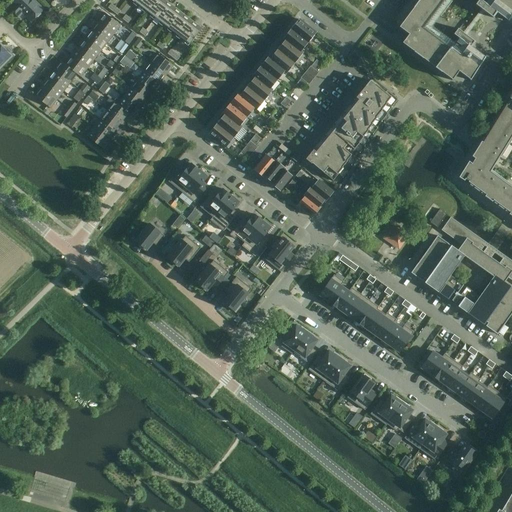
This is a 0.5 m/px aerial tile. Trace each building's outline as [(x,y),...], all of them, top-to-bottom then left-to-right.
[(31,22),(43,10),(33,0),(17,0),(13,4),(14,5),(10,9),(18,17),(22,13),(31,22)] [(143,0),(140,5),(143,8),(144,8),(150,0),(143,0)] [(150,0),(144,8),(147,11),(148,11),(156,0),(150,0)] [(156,0),(148,11),(152,14),(162,0),(156,0)] [(156,17),(167,2),(165,0),(162,0),(152,14),(156,17)] [(511,0),(418,0),(398,27),(408,35),(402,43),(452,81),(458,72),(470,81),(485,58),(470,47),(474,42),(474,43),(475,42),(463,33),(457,29),(453,35),(463,42),(467,46),(460,55),(424,28),(435,13),(440,17),(452,0),(494,0),(489,7),(479,0),(478,0),(475,5),(481,9),(492,18),(493,18),(492,17),(496,13),(507,21),(511,13),(511,0)] [(167,2),(156,17),(160,21),(172,5),(167,2)] [(117,15),(121,11),(111,4),(108,8),(117,15)] [(164,24),(176,8),(172,5),(160,21),(164,24)] [(176,8),(164,24),(168,27),(180,12),(176,8)] [(97,21),(114,34),(121,25),(104,12),(97,21)] [(180,12),(168,27),(169,28),(173,30),(184,15),(180,12)] [(128,24),(128,23),(131,19),(126,15),(122,19),(128,24)] [(184,15),(173,30),(177,34),(189,18),(184,15)] [(189,18),(177,34),(181,37),(193,22),(189,18)] [(308,43),(316,33),(298,19),(290,29),(308,43)] [(97,21),(90,30),(107,43),(114,34),(97,21)] [(193,22),(181,37),(185,40),(197,25),(193,22)] [(197,25),(185,40),(190,44),(202,28),(197,25)] [(145,37),(149,32),(143,28),(139,32),(145,37)] [(290,29),(283,38),(285,40),(300,52),(308,43),(290,29)] [(90,30),(84,39),(100,51),(107,43),(90,30)] [(138,49),(144,41),(139,37),(133,45),(138,49)] [(84,39),(78,47),(94,60),(100,51),(84,39)] [(285,41),(277,49),(294,63),(302,54),(300,52),(285,40),(285,41)] [(162,50),(166,45),(160,41),(156,45),(162,50)] [(124,43),(118,51),(122,54),(124,50),(128,46),(124,43)] [(0,65),(10,56),(0,46),(0,65)] [(78,47),(71,56),(88,68),(94,60),(78,47)] [(270,58),(269,59),(284,71),(287,73),(294,63),(277,49),(270,58)] [(128,52),(125,56),(131,60),(131,61),(134,58),(136,55),(129,50),(128,51),(128,52)] [(177,61),(180,57),(170,50),(167,54),(177,61)] [(355,50),(351,55),(358,61),(362,56),(356,50),(355,50)] [(150,62),(166,75),(173,66),(157,53),(150,62)] [(65,64),(64,64),(77,74),(81,77),(88,68),(71,56),(65,64)] [(125,56),(120,62),(126,67),(127,66),(131,61),(131,60),(125,56)] [(260,66),(277,80),(284,72),(284,71),(269,59),(267,57),(260,66)] [(110,60),(106,65),(110,68),(114,63),(110,60)] [(313,63),(311,67),(315,71),(318,67),(321,64),(316,60),(314,63),(313,63)] [(64,64),(65,64),(61,61),(54,70),(70,83),(77,74),(64,64)] [(160,83),(166,75),(150,62),(144,71),(160,83)] [(260,66),(253,75),(255,77),(270,89),(277,80),(260,66)] [(54,70),(47,78),(64,91),(70,83),(54,70)] [(153,92),(160,83),(144,71),(137,79),(153,92)] [(105,81),(105,82),(110,86),(113,81),(109,77),(105,81)] [(254,78),(247,87),(264,101),(272,91),(270,89),(255,77),(254,78)] [(57,99),(64,91),(47,78),(41,87),(57,99)] [(300,89),(306,82),(301,78),(295,85),(300,89)] [(147,101),(153,92),(137,79),(130,88),(147,101)] [(376,85),(370,80),(365,86),(357,95),(354,100),(353,100),(349,105),(349,106),(344,111),(344,112),(340,117),(339,118),(335,123),(334,124),(330,129),(329,129),(325,135),(324,135),(325,135),(320,140),(320,141),(316,146),(315,147),(305,159),(311,164),(311,163),(323,173),(333,181),(338,174),(338,173),(343,167),(342,167),(347,161),(346,161),(351,155),(351,154),(355,149),(355,148),(360,143),(359,142),(364,136),(363,136),(368,130),(367,130),(372,124),(372,123),(376,118),(376,117),(377,116),(381,111),(382,110),(381,109),(386,103),(390,97),(385,92),(376,85)] [(80,90),(85,93),(89,89),(89,88),(84,84),(80,90)] [(102,85),(98,90),(103,94),(107,89),(102,85)] [(51,108),(57,99),(41,87),(34,96),(51,108)] [(240,95),(239,97),(254,109),(256,111),(256,110),(257,110),(264,101),(247,87),(240,95)] [(140,109),(147,101),(130,88),(124,96),(140,109)] [(81,99),(85,93),(80,90),(73,98),(78,102),(81,99)] [(95,101),(99,96),(92,91),(88,96),(91,99),(92,99),(95,101)] [(511,91),(508,98),(511,100),(507,105),(504,103),(471,157),(474,159),(491,170),(499,157),(500,158),(508,145),(510,143),(511,139),(511,91)] [(237,95),(230,104),(238,110),(247,117),(254,109),(239,97),(237,95)] [(84,101),(88,105),(92,99),(91,99),(88,96),(84,101)] [(134,118),(140,109),(124,96),(120,101),(118,99),(115,99),(113,102),(117,104),(117,105),(130,114),(130,115),(134,118)] [(285,108),(291,101),(286,97),(280,104),(285,108)] [(117,104),(113,102),(110,99),(107,103),(111,105),(106,111),(123,123),(130,115),(130,114),(117,105),(117,104)] [(68,107),(72,110),(77,104),(72,101),(68,107)] [(230,104),(222,113),(224,114),(240,126),(247,117),(238,110),(230,104)] [(67,117),(72,110),(68,107),(62,114),(67,117)] [(75,113),(79,116),(84,111),(79,107),(79,108),(75,113)] [(116,132),(123,123),(106,111),(100,119),(116,132)] [(74,114),(71,118),(76,122),(79,118),(74,114)] [(224,115),(217,124),(234,138),(241,129),(242,128),(240,126),(224,114),(224,115)] [(270,126),(275,119),(271,116),(265,122),(270,126)] [(110,140),(116,132),(100,119),(93,127),(110,140)] [(226,148),(234,138),(217,124),(209,134),(214,138),(226,148)] [(103,149),(110,140),(93,127),(87,136),(103,149)] [(255,145),(260,138),(255,134),(250,141),(255,145)] [(275,160),(274,161),(267,155),(254,171),(262,177),(276,161),(275,160)] [(504,180),(491,170),(474,159),(471,164),(468,161),(458,178),(464,181),(465,179),(468,181),(467,184),(511,216),(511,185),(507,181),(504,180)] [(270,184),(284,167),(276,161),(262,177),(263,178),(264,176),(271,182),(270,183),(270,184)] [(173,176),(169,182),(182,192),(185,188),(199,169),(190,163),(186,169),(181,165),(173,176)] [(284,169),(284,168),(284,167),(270,184),(279,191),(291,175),(284,169)] [(185,188),(182,192),(193,200),(195,202),(199,198),(208,186),(203,182),(207,176),(199,169),(185,188)] [(311,188),(325,200),(326,201),(333,193),(317,180),(311,188)] [(303,195),(303,196),(304,197),(318,208),(319,207),(324,200),(325,200),(311,188),(310,187),(309,188),(303,195)] [(160,188),(155,193),(164,200),(168,195),(160,188)] [(211,192),(200,207),(204,211),(212,217),(213,217),(216,213),(230,195),(222,189),(216,196),(211,192)] [(213,217),(210,221),(219,227),(224,231),(226,228),(229,230),(239,216),(237,214),(238,213),(233,210),(239,202),(230,195),(216,213),(213,217)] [(304,197),(298,205),(313,217),(319,209),(318,208),(304,197)] [(239,216),(229,230),(231,232),(232,232),(230,235),(234,239),(236,236),(244,243),(247,239),(263,220),(254,213),(250,219),(245,216),(242,219),(242,218),(239,216)] [(494,253),(490,250),(486,247),(483,252),(481,250),(486,243),(452,219),(450,217),(449,220),(441,230),(461,245),(457,251),(437,236),(432,243),(417,264),(410,273),(422,281),(424,278),(426,279),(424,283),(438,292),(439,293),(448,299),(451,295),(453,297),(451,300),(453,302),(455,303),(458,300),(460,302),(457,306),(466,313),(467,313),(483,325),(486,322),(487,323),(485,326),(497,334),(504,325),(503,325),(511,312),(511,287),(504,282),(507,278),(511,280),(511,261),(504,256),(499,263),(491,258),(494,253)] [(244,243),(242,245),(251,252),(254,255),(255,256),(269,239),(264,235),(271,227),(263,220),(247,239),(244,243)] [(149,224),(136,241),(146,249),(152,241),(157,245),(164,236),(149,224)] [(398,245),(405,234),(394,227),(386,238),(398,245)] [(182,240),(167,256),(179,266),(185,259),(188,261),(200,248),(186,235),(182,240)] [(269,256),(265,260),(280,272),(284,267),(294,255),(290,252),(295,246),(283,237),(282,236),(278,241),(277,240),(271,248),(272,249),(268,255),(269,256)] [(209,264),(196,281),(207,290),(211,285),(215,288),(223,277),(227,273),(228,271),(214,260),(210,265),(209,264)] [(326,286),(320,294),(329,301),(340,285),(343,281),(334,275),(331,278),(330,280),(328,278),(324,285),(326,286)] [(229,294),(223,302),(234,311),(235,312),(239,307),(238,306),(248,295),(247,293),(250,289),(237,278),(225,291),(229,294)] [(340,285),(329,301),(338,307),(349,291),(340,285)] [(349,291),(338,307),(347,313),(358,297),(360,294),(351,288),(349,291)] [(358,297),(347,313),(356,320),(367,304),(369,301),(360,294),(358,297)] [(367,304),(356,320),(364,326),(376,310),(378,307),(369,301),(367,304)] [(376,310),(364,326),(373,332),(385,316),(376,310)] [(385,316),(373,332),(382,339),(394,323),(396,320),(387,313),(385,316)] [(394,323),(382,339),(390,344),(402,328),(394,322),(394,323)] [(286,330),(278,340),(282,343),(283,344),(282,345),(281,347),(292,354),(293,352),(308,330),(307,330),(306,329),(300,324),(299,326),(296,324),(290,333),(286,330)] [(390,344),(389,346),(398,353),(407,341),(409,342),(413,336),(411,335),(413,332),(404,325),(402,328),(390,344)] [(308,330),(293,352),(304,360),(308,363),(316,352),(312,349),(318,339),(314,336),(315,335),(308,330)] [(318,355),(308,369),(312,373),(323,380),(326,376),(340,357),(341,356),(340,355),(334,351),(333,352),(329,349),(322,358),(318,355)] [(433,352),(421,368),(430,374),(441,358),(433,352)] [(441,358),(430,374),(439,380),(450,364),(453,360),(444,354),(441,358)] [(326,376),(323,380),(335,389),(339,392),(349,378),(345,374),(351,365),(346,362),(347,360),(341,356),(340,357),(326,376)] [(450,364),(439,380),(448,386),(459,371),(459,370),(462,367),(453,360),(450,364)] [(459,371),(448,386),(457,393),(468,376),(459,370),(459,371)] [(468,376),(457,393),(466,399),(477,383),(479,379),(471,373),(468,376)] [(350,393),(347,397),(357,404),(365,410),(377,393),(371,389),(375,383),(371,380),(372,378),(366,375),(365,376),(362,374),(349,392),(350,393)] [(477,383),(466,399),(474,405),(486,389),(477,383)] [(486,389),(474,405),(483,411),(495,395),(497,392),(488,386),(486,389)] [(495,395),(483,411),(492,418),(503,401),(506,398),(497,392),(495,395)] [(380,400),(370,414),(374,417),(386,425),(386,424),(388,421),(402,402),(403,400),(402,399),(401,399),(395,395),(394,396),(391,394),(384,403),(380,400)] [(388,421),(386,424),(387,424),(396,431),(398,429),(403,433),(411,422),(407,419),(413,409),(409,406),(410,405),(403,400),(402,402),(388,421)] [(406,434),(404,437),(419,449),(422,445),(436,426),(437,424),(435,423),(430,419),(429,420),(425,417),(421,423),(416,420),(406,434)] [(422,445),(419,449),(435,460),(438,456),(448,443),(443,440),(447,434),(444,431),(445,430),(438,425),(437,424),(436,426),(422,445)] [(370,433),(366,439),(371,443),(376,437),(370,433)] [(395,434),(391,439),(398,443),(401,438),(395,434)] [(456,445),(445,460),(451,464),(449,466),(460,474),(463,470),(464,470),(477,452),(476,451),(477,450),(469,445),(468,446),(464,443),(461,448),(456,445)] [(426,466),(416,480),(423,484),(432,471),(426,466)] [(511,511),(511,492),(501,511),(498,509),(496,511),(511,511)]
